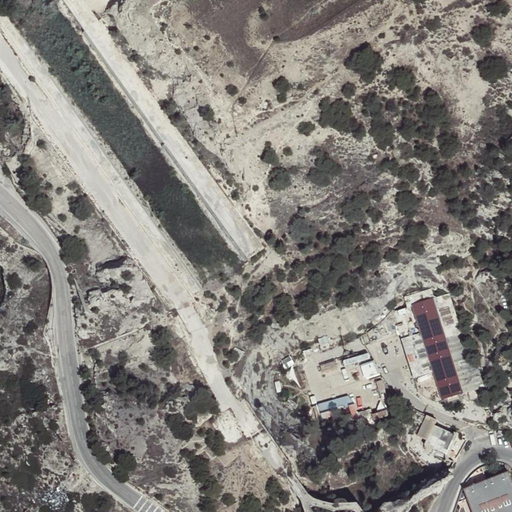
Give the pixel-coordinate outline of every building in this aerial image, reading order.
[(261,250),(81,0),(21,0),(0,15),(0,30),(193,299),(261,250)] [(0,0),(0,15),(21,0),(0,0)] [(430,289),(409,295),(412,305),(394,311),(396,317),(401,331),(421,393),(433,402),(462,392),(445,338),(461,332),(448,294),(434,298),(430,289)] [(397,333),(401,331),(396,317),(392,318),(397,333)] [(373,328),(369,332),(372,343),(391,337),(385,318),(373,328)] [(482,385),(464,331),(461,332),(445,338),(462,392),(482,385)] [(376,364),(365,368),(369,378),(381,373),(376,364)] [(368,380),(362,382),(368,398),(374,396),(368,380)] [(360,383),(354,385),(360,401),(365,399),(360,383)] [(351,386),(346,388),(351,404),(357,402),(351,386)] [(344,387),(338,389),(344,405),(349,403),(344,387)] [(337,390),(332,392),(336,405),(341,403),(337,390)] [(329,393),(324,395),(328,407),(333,405),(329,393)] [(455,435),(433,425),(436,420),(428,416),(419,436),(427,439),(425,445),(446,455),(450,444),(451,445),(455,435)] [(202,434),(180,449),(221,508),(245,491),(229,466),(225,468),(202,434)] [(248,465),(262,486),(277,476),(255,445),(241,454),(248,465)] [(432,452),(431,454),(444,460),(445,458),(432,452)] [(254,491),(262,486),(248,465),(240,470),(254,491)] [(360,511),(356,506),(333,508),(313,502),(312,503),(289,470),(282,476),(305,509),(303,510),(304,511),(360,511)] [(511,511),(511,478),(509,470),(463,488),(471,511),(511,511)] [(434,497),(433,493),(428,495),(422,496),(416,499),(417,501),(434,497)]
